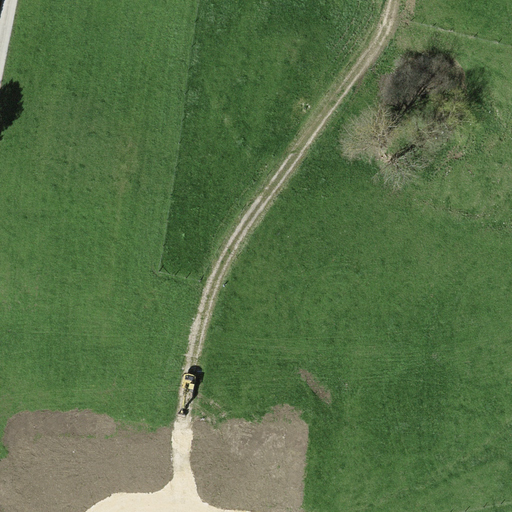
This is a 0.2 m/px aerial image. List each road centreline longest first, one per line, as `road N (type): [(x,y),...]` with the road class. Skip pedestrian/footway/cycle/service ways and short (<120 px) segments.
road 1 (track): [(184,511),(180,439),(200,303),(225,246),(362,74),(384,0)]
road 2 (track): [(511,429),(462,464),(355,511)]
